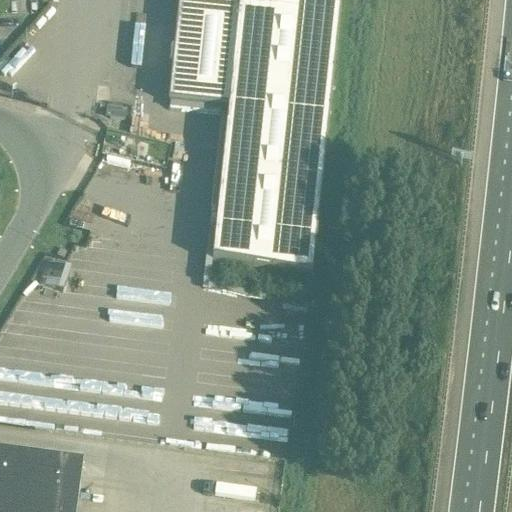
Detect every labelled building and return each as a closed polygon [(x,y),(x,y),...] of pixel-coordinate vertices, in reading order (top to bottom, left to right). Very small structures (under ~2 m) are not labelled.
[(340,0),(180,0),(169,111),(227,117),(210,275),(310,285),(340,0)] [(124,122),(126,112),(109,110),(108,120),(124,122)] [(64,281),(14,377),(36,380),(32,411),(27,422),(84,429),(90,432),(133,437),(139,440),(189,447),(197,432),(205,370),(207,367),(213,318),(198,311),(86,296),(87,284),(64,281)] [(289,359),(296,312),(272,308),(265,356),(289,359)] [(210,465),(255,464),(255,450),(210,451),(210,465)] [(0,511),(76,511),(82,471),(64,468),(64,466),(0,457),(0,511)]
